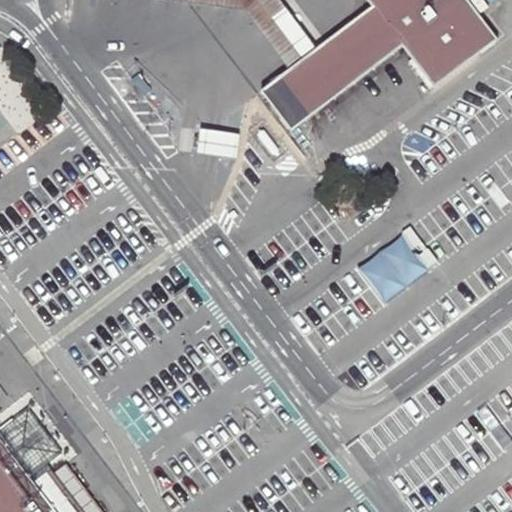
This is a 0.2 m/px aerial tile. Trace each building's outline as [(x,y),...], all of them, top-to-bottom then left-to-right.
[(188,0),(243,6),(257,25),(286,64),(315,42),(282,0),(188,0)] [(465,0),(366,0),(371,7),(259,88),(288,128),(400,45),(431,87),(495,41),(465,0)] [(138,76),(130,82),(142,98),(150,92),(138,76)] [(215,136),(197,133),(192,158),(214,162),(231,165),(235,140),(215,136)] [(402,237),(357,271),(383,306),(428,272),(402,237)] [(0,401),(0,433),(16,421),(0,401)] [(484,408),(473,416),(500,452),(511,444),(484,408)] [(0,438),(14,456),(31,478),(49,464),(64,453),(47,431),(31,410),(16,421),(0,433),(0,438)] [(56,511),(31,478),(14,456),(0,438),(0,511),(56,511)] [(86,511),(49,464),(31,478),(56,511),(86,511)]
